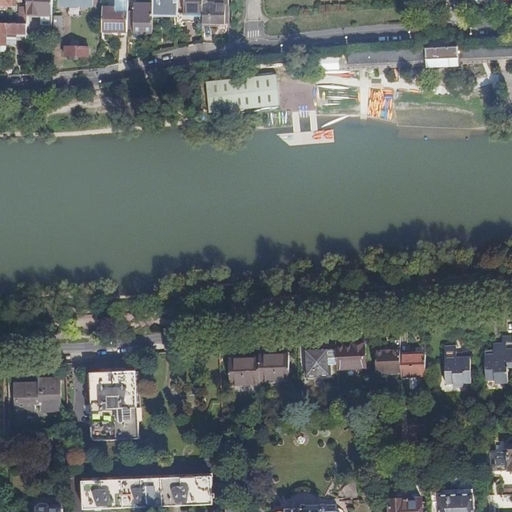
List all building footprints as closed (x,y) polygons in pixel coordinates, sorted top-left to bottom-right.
[(0,0),(0,8),(12,8),(12,1),(16,1),(16,0),(0,0)] [(28,0),(28,14),(53,15),(53,0),(28,0)] [(178,0),(153,0),(153,7),(153,15),(178,16),(178,0)] [(203,2),(203,0),(184,0),(184,14),(203,14),(203,2)] [(227,26),(228,7),(227,7),(226,0),(215,0),(216,4),(207,4),(207,2),(203,2),(203,14),(203,26),(227,26)] [(103,10),(103,34),(128,34),(128,7),(116,6),(116,10),(103,10)] [(134,35),(153,35),(153,15),(153,7),(135,7),(134,35)] [(9,26),(0,25),(0,47),(7,47),(7,39),(16,39),(16,40),(27,40),(28,26),(26,26),(9,26)] [(511,58),(511,47),(349,55),(349,66),(427,63),(427,70),(459,69),(459,61),(511,58)] [(89,50),(67,49),(66,59),(89,60),(89,50)] [(280,105),(277,73),(208,80),(211,113),(280,105)] [(511,343),(506,344),(506,338),(502,339),(502,345),(500,346),(500,352),(493,352),(493,357),(485,358),(486,382),(495,382),(495,386),(508,385),(508,370),(511,370),(511,343)] [(353,348),(337,349),(337,351),(337,366),(338,370),(366,369),(364,346),(354,346),(353,348)] [(471,385),(470,347),(462,347),(463,355),(463,361),(457,361),(457,355),(457,353),(445,354),(445,386),(471,385)] [(337,366),(337,351),(306,352),(308,377),(330,376),(329,366),(337,366)] [(400,352),(376,352),(376,375),(401,374),(401,358),(400,352)] [(401,358),(401,374),(402,378),(427,376),(426,356),(401,358)] [(290,357),(260,358),(260,361),(261,383),(290,381),(290,357)] [(231,387),(261,385),(261,383),(260,361),(230,362),(231,387)] [(137,374),(92,375),(95,443),(140,441),(137,374)] [(41,390),(38,390),(38,405),(42,405),(42,412),(61,411),(60,381),(41,382),(41,390)] [(38,405),(38,390),(35,390),(35,386),(17,386),(18,413),(36,412),(36,405),(38,405)] [(511,449),(510,449),(510,454),(491,454),(491,472),(511,472),(511,449)] [(213,501),(213,487),(212,478),(84,483),(84,511),(95,511),(214,507),(213,501)] [(213,487),(213,501),(226,501),(225,486),(213,487)] [(431,493),(431,511),(473,511),(473,497),(449,497),(449,492),(431,493)] [(511,495),(502,493),(500,503),(511,505),(511,495)] [(422,511),(422,501),(410,502),(410,500),(403,500),(403,502),(391,502),(391,511),(422,511)]
